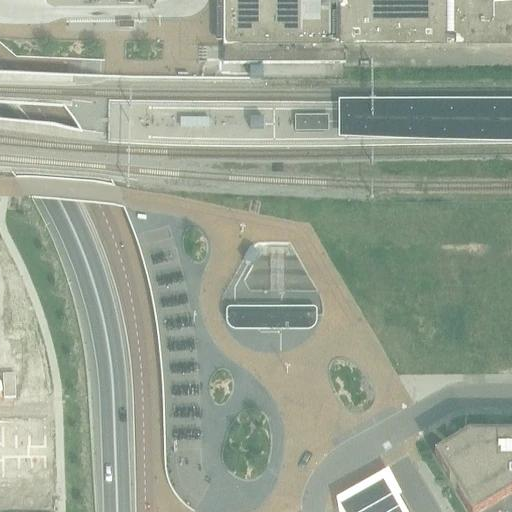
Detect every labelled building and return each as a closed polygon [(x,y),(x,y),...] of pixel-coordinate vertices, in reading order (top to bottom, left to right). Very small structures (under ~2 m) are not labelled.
[(222,42),(222,43),(222,47),(222,48),(222,51),(267,51),(268,64),(328,64),(344,63),(345,63),(345,48),(339,48),(339,42),(354,42),(354,45),(356,45),(356,42),(381,42),(425,42),(425,45),(428,45),(428,42),(466,42),(469,42),(469,44),(472,44),(472,42),(511,41),(511,0),(232,0),(232,33),(232,42),(222,42)] [(245,73),(258,73),(258,66),(258,60),(244,60),(244,67),(245,73)] [(511,96),(337,98),(337,134),(493,139),(511,139),(511,96)] [(232,109),(205,108),(205,121),(231,122),(232,109)] [(324,112),(291,111),(290,132),(324,132),(324,112)] [(246,128),(260,128),(260,122),(260,112),(246,112),(246,122),(246,128)] [(246,273),(261,249),(255,246),(250,243),(235,266),(241,270),(246,273)] [(230,313),(229,323),(232,325),(276,326),(314,326),(316,324),(316,313),(314,311),(276,311),(232,311),(230,313)] [(25,349),(7,349),(7,369),(25,369),(25,349)] [(0,488),(45,488),(45,420),(0,420),(0,488)] [(511,436),(468,437),(435,457),(469,511),(478,511),(511,492),(511,436)] [(406,511),(388,479),(339,507),(340,511),(406,511)]
